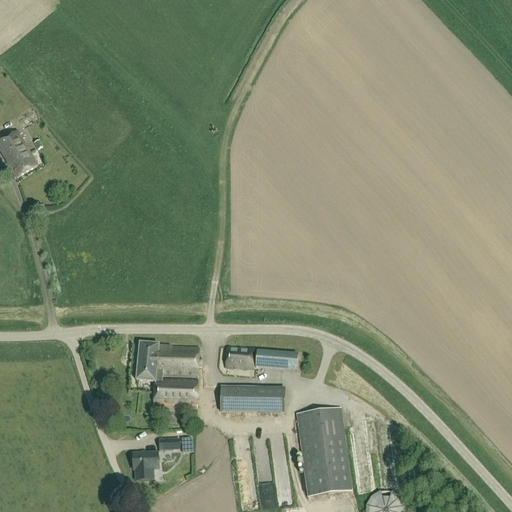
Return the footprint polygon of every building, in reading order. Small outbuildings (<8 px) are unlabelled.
[(35,123),(39,117),(33,113),(29,119),(35,123)] [(18,133),(0,143),(0,150),(17,180),(38,168),(18,133)] [(38,151),(42,149),(38,142),(34,145),(38,151)] [(155,408),(198,410),(199,381),(163,380),(164,377),(199,379),(200,349),(172,348),(171,347),(159,347),(159,346),(140,344),(137,382),(156,383),(155,408)] [(226,368),(253,370),(255,350),(228,348),(226,368)] [(298,356),(257,353),(256,368),(297,372),(298,356)] [(221,413),(285,414),(285,390),(221,388),(221,413)] [(304,412),(314,495),(359,490),(349,407),(304,412)] [(263,433),(264,443),(273,441),(272,432),(263,433)] [(241,443),(247,464),(262,460),(256,439),(241,443)] [(179,440),(159,441),(160,453),(180,452),(179,440)] [(266,448),(267,467),(271,467),(271,474),(278,474),(278,470),(275,470),(275,448),(266,448)] [(133,471),(159,470),(158,453),(132,454),(133,471)] [(366,470),(378,469),(378,459),(366,459),(366,470)] [(284,478),(287,503),(298,502),(297,494),(294,468),(283,469),(284,478)] [(404,511),(405,509),(403,504),(400,499),(396,496),(391,494),(386,493),(381,494),(376,496),(372,499),(369,504),(367,509),(367,511),(404,511)]
